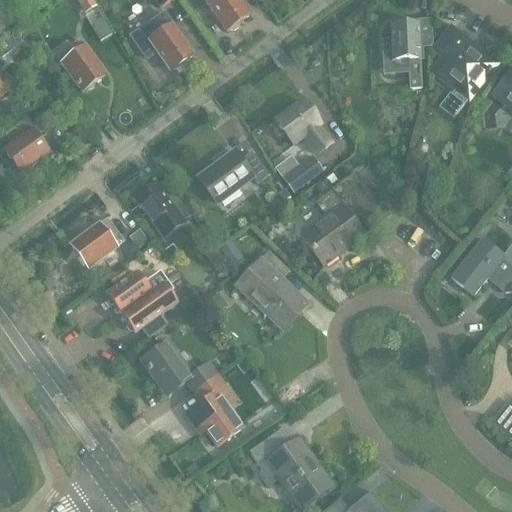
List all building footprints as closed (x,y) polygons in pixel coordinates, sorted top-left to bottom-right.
[(95,7),(90,0),(76,0),(84,14),(95,7)] [(173,0),(152,0),(159,10),(174,0),(173,0)] [(226,34),(249,18),(236,0),(209,0),(205,3),(226,34)] [(163,15),(130,38),(147,62),(157,55),(170,73),(192,58),(166,20),(163,15)] [(390,42),(382,42),(382,60),(391,59),(391,62),(407,62),(409,91),(421,90),(420,60),(421,60),(421,48),(429,47),(430,45),(429,22),(412,23),(412,25),(404,25),(404,23),(393,23),(394,26),(390,26),(390,42)] [(444,58),(432,73),(455,91),(441,109),(452,119),(467,101),(495,66),(450,30),(434,51),(444,58)] [(6,40),(0,43),(0,60),(14,51),(6,40)] [(80,42),(69,50),(65,45),(52,54),(81,94),(105,77),(80,42)] [(511,112),(511,70),(491,96),(511,112)] [(0,97),(13,89),(6,79),(0,82),(0,97)] [(317,157),(331,146),(318,129),(320,128),(303,104),(275,124),(293,147),(306,138),(310,144),(309,146),(317,157)] [(22,115),(0,130),(8,142),(30,126),(22,115)] [(49,157),(48,156),(57,149),(50,138),(41,145),(32,132),(2,153),(4,156),(0,159),(6,168),(11,165),(20,178),(49,157)] [(255,186),(267,177),(250,154),(239,162),(233,154),(198,180),(217,205),(251,180),(255,186)] [(296,165),(279,178),(291,194),(322,171),(310,155),(296,165)] [(323,267),(363,238),(388,221),(355,176),(321,200),(332,216),(302,238),(323,267)] [(326,179),(314,188),(319,195),(331,186),(330,186),(326,179)] [(144,216),(153,228),(162,242),(174,233),(184,226),(155,187),(134,202),(138,207),(144,216)] [(284,191),(278,194),(282,202),(289,198),(284,191)] [(138,207),(130,213),(136,221),(144,216),(138,207)] [(98,227),(69,247),(87,272),(116,251),(126,263),(151,245),(141,231),(122,244),(106,222),(99,228),(98,227)] [(473,298),(488,279),(506,293),(511,292),(511,248),(504,259),(483,241),(451,280),(473,298)] [(230,244),(219,252),(234,272),(245,264),(230,244)] [(211,245),(200,253),(209,264),(219,256),(211,245)] [(282,332),(306,307),(281,283),(290,274),(269,254),(260,263),(261,264),(237,289),(282,332)] [(106,297),(119,316),(165,283),(159,275),(144,286),(137,275),(130,279),(122,268),(107,279),(115,290),(106,297)] [(165,283),(119,316),(133,336),(141,331),(147,341),(168,326),(161,317),(177,306),(169,294),(172,292),(165,283)] [(186,384),(193,395),(216,378),(208,366),(191,378),(167,343),(140,362),(157,386),(161,383),(170,395),(186,384)] [(224,389),(216,378),(193,395),(201,406),(186,416),(195,430),(200,426),(216,449),(242,431),(216,394),(224,389)] [(511,405),(507,402),(491,422),(510,437),(511,435),(511,405)] [(267,489),(279,480),(300,509),(334,485),(303,442),(295,447),(283,430),(250,454),(260,469),(259,478),(267,489)] [(384,511),(371,495),(348,511),(384,511)] [(347,511),(339,501),(325,511),(347,511)]
